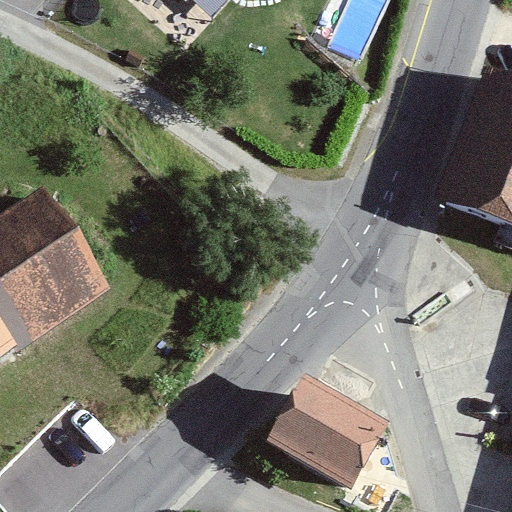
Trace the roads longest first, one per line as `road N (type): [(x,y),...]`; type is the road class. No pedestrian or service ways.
road 1 (tertiary): [(164,462),(371,254)]
road 2 (tertiary): [(371,254),(452,0)]
road 3 (residential): [(371,254),(435,511)]
